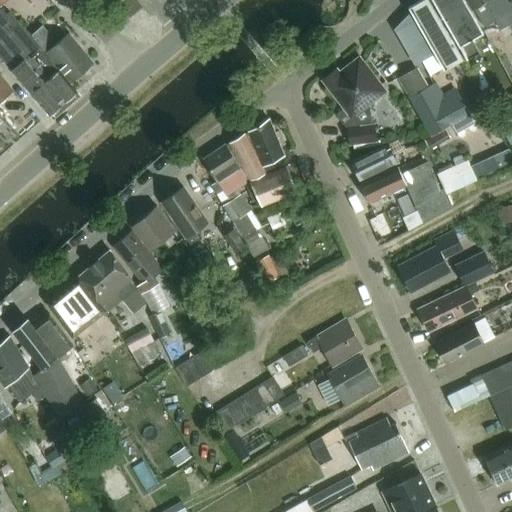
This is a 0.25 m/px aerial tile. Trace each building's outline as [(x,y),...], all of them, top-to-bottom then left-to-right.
[(320,5),(322,11),(325,13),(329,14),(333,12),(336,8),(336,4),(332,0),(324,0),(323,1),(320,5)] [(433,75),(463,58),(429,0),(418,0),(409,5),(412,10),(395,26),(416,63),(424,58),(433,75)] [(472,38),(484,31),(465,0),(434,0),(468,59),(480,52),(472,38)] [(467,0),(472,8),(474,7),(485,25),(496,19),(501,28),(509,24),(511,30),(511,1),(508,0),(467,0)] [(0,103),(15,90),(0,73),(0,56),(11,70),(23,83),(49,114),(77,90),(51,59),(37,42),(30,35),(10,11),(7,14),(0,7),(0,103)] [(42,25),(30,35),(37,42),(39,41),(72,80),(93,62),(68,33),(57,42),(42,25)] [(373,125),(371,103),(385,91),(359,57),(339,72),(336,68),(322,80),(343,108),(336,114),(348,131),(350,144),(378,141),(376,125),(373,125)] [(429,86),(409,98),(431,136),(470,114),(455,88),(443,95),(435,82),(429,86)] [(511,96),(503,101),(511,118),(511,96)] [(227,144),(245,178),(261,206),(285,195),(299,189),(268,118),(227,144)] [(393,155),(406,148),(404,144),(401,145),(398,138),(351,161),(360,179),(396,161),(393,155)] [(234,186),(245,178),(227,144),(202,159),(215,180),(211,183),(242,234),(258,224),(234,186)] [(511,149),(511,146),(474,159),(479,172),(511,160),(511,149)] [(440,175),(449,194),(480,179),(467,155),(464,157),(450,163),(447,165),(450,170),(440,175)] [(371,201),(405,185),(423,222),(453,208),(443,188),(440,190),(432,172),(433,172),(427,160),(402,172),(399,165),(362,183),(371,201)] [(208,221),(184,186),(162,201),(191,243),(199,238),(194,230),(208,221)] [(273,230),(308,214),(301,200),(266,216),(273,230)] [(151,248),(163,239),(169,247),(177,240),(171,232),(174,230),(157,204),(135,222),(139,227),(135,229),(151,248)] [(511,216),(511,205),(503,207),(504,218),(511,216)] [(444,257),(460,249),(463,247),(454,229),(434,240),(437,244),(399,264),(411,291),(451,270),(444,257)] [(222,237),(237,257),(247,250),(233,230),(222,237)] [(138,285),(142,293),(143,292),(159,284),(156,277),(152,273),(161,268),(132,231),(114,245),(143,281),(138,285)] [(94,261),(117,291),(132,278),(110,248),(94,261)] [(465,286),(467,285),(495,272),(484,251),(455,265),(465,286)] [(270,254),(257,260),(268,282),(289,272),(279,252),(271,256),(270,254)] [(106,309),(121,296),(94,261),(79,274),(106,309)] [(106,309),(102,304),(79,274),(47,302),(72,336),(106,309)] [(232,310),(260,292),(248,275),(221,292),(232,310)] [(153,312),(170,305),(159,284),(143,292),(153,312)] [(429,328),(477,306),(467,285),(465,286),(419,308),(429,328)] [(161,310),(150,315),(160,337),(171,331),(161,310)] [(59,360),(67,354),(64,349),(73,344),(50,313),(34,325),(59,360)] [(474,322),(437,341),(447,361),(484,342),(484,341),(495,335),(485,317),(474,323),(474,322)] [(34,325),(28,318),(14,330),(44,367),(35,373),(60,416),(71,432),(78,427),(67,411),(84,400),(59,360),(34,325)] [(332,366),(362,348),(349,322),(345,325),(342,320),(307,340),(313,351),(322,346),(332,366)] [(147,326),(126,337),(132,352),(154,339),(147,326)] [(231,333),(242,351),(252,345),(241,327),(231,333)] [(233,356),(242,351),(231,333),(222,338),(233,356)] [(10,334),(0,342),(0,377),(5,385),(9,383),(21,400),(33,391),(39,399),(46,394),(40,385),(10,334)] [(224,362),(233,356),(222,338),(213,344),(224,362)] [(139,364),(161,352),(154,339),(132,352),(139,364)] [(289,364),(308,353),(302,343),(284,354),(289,364)] [(215,368),(224,362),(213,344),(204,350),(215,368)] [(205,373),(215,368),(204,350),(194,355),(205,373)] [(186,359),(182,353),(177,352),(171,356),(177,365),(186,359)] [(185,361),(196,379),(205,373),(194,355),(185,361)] [(358,355),(351,360),(329,373),(345,405),(379,385),(364,358),(361,360),(358,355)] [(511,384),(511,383),(511,359),(502,364),(511,384)] [(187,385),(196,379),(185,361),(175,367),(187,385)] [(150,382),(171,368),(167,362),(146,375),(150,382)] [(500,388),(511,384),(502,364),(491,369),(500,388)] [(489,393),(500,388),(491,369),(480,374),(489,393)] [(264,381),(275,399),(284,393),(273,375),(264,381)] [(88,395),(98,388),(91,377),(80,384),(88,395)] [(266,405),(275,399),(264,381),(255,387),(266,405)] [(511,398),(511,390),(510,386),(490,395),(495,406),(511,398)] [(257,410),(266,405),(255,387),(246,392),(257,410)] [(0,416),(3,420),(8,426),(13,422),(8,415),(12,413),(4,401),(2,402),(0,398),(0,397),(4,395),(0,389),(0,416)] [(286,413),(303,402),(296,391),(279,401),(286,413)] [(247,416),(257,410),(246,392),(236,398),(247,416)] [(238,422),(247,416),(236,398),(227,404),(238,422)] [(500,417),(511,411),(511,398),(495,406),(500,417)] [(218,409),(229,427),(238,422),(227,404),(218,409)] [(219,433),(229,427),(218,409),(208,415),(219,433)] [(511,411),(500,417),(506,428),(511,425),(511,411)] [(391,424),(387,416),(356,431),(358,435),(349,439),(362,467),(371,462),(374,468),(409,451),(396,421),(391,424)] [(344,437),(338,425),(321,436),(327,447),(344,437)] [(249,454),(234,430),(226,435),(241,459),(249,454)] [(66,442),(62,436),(52,443),(56,449),(66,442)] [(511,442),(485,455),(498,483),(511,476),(511,442)] [(52,466),(74,453),(68,444),(47,457),(52,466)] [(105,470),(93,450),(84,455),(96,475),(105,470)] [(392,511),(416,511),(434,504),(420,473),(383,491),(392,511)] [(358,488),(351,475),(308,498),(314,511),(358,488)] [(314,511),(308,498),(286,510),(287,511),(314,511)]
